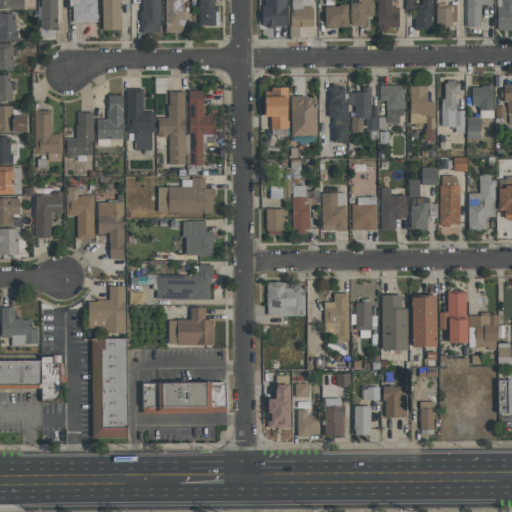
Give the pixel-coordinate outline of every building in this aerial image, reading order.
[(0,0),(0,9),(23,10),(23,0),(0,0)] [(40,0),(42,29),(57,29),(55,0),(40,0)] [(96,22),(95,0),(71,0),(72,22),(96,22)] [(119,0),(100,0),(100,30),(119,30),(119,0)] [(140,0),(141,33),(160,32),(159,0),(140,0)] [(183,31),(182,0),(163,0),(164,32),(183,31)] [(215,0),(197,0),(197,25),(215,25),(215,0)] [(285,27),(285,0),(262,0),(262,26),(285,27)] [(290,0),(290,27),(312,26),(312,5),(301,5),(300,0),(290,0)] [(349,0),(349,25),(365,26),(366,15),(372,15),(372,0),(349,0)] [(398,28),(398,7),(391,7),(390,0),(375,0),(376,29),(398,28)] [(414,27),(432,27),(431,0),(404,0),(405,10),(414,10),(414,27)] [(465,0),(465,26),(479,26),(480,4),(491,5),(491,0),(465,0)] [(511,0),(496,0),(496,30),(511,29),(511,0)] [(455,4),(435,4),(435,26),(455,26),(455,4)] [(323,5),(324,27),(347,27),(347,5),(323,5)] [(15,13),(0,13),(0,40),(15,40),(15,13)] [(0,70),(12,71),(12,43),(0,43),(0,70)] [(0,101),(11,101),(10,74),(0,74),(0,101)] [(463,110),(456,110),(457,81),(444,81),(443,99),(440,99),(440,127),(454,127),(454,133),(463,133),(463,110)] [(511,82),(500,83),(499,102),(507,102),(507,124),(511,123),(511,82)] [(378,101),(385,101),(385,123),(402,123),(403,85),(378,85),(378,101)] [(331,142),(345,142),(346,86),(328,86),(327,116),(331,116),(331,142)] [(370,86),(362,87),(362,92),(348,92),(348,105),(353,105),(353,114),(363,114),(363,131),(377,130),(377,116),(370,116),(370,86)] [(426,86),(408,86),(409,124),(424,124),(424,130),(434,130),(434,101),(426,101),(426,86)] [(492,86),(471,86),(471,106),(479,106),(479,118),(492,118),(492,86)] [(287,128),(286,88),(263,88),(263,116),(270,116),(270,129),(287,128)] [(126,133),(133,133),(133,150),(152,150),(152,112),(142,112),(142,90),(126,90),(126,133)] [(202,90),(186,90),(187,164),(202,164),(202,142),(214,142),(214,114),(202,114),(202,90)] [(184,92),(168,92),(167,118),(156,118),(156,136),(168,136),(168,164),(184,164),(184,92)] [(316,135),(316,97),(290,97),(290,135),(316,135)] [(0,131),(26,132),(26,116),(12,115),(12,106),(0,105),(0,131)] [(506,123),(506,106),(495,106),(496,123),(506,123)] [(51,133),(51,111),(34,111),(33,154),(46,154),(46,161),(61,161),(61,133),(51,133)] [(92,113),(76,113),(75,138),(64,138),(64,156),(92,156),(92,113)] [(480,118),(466,118),(465,138),(479,138),(480,118)] [(0,163),(10,164),(10,136),(0,136),(0,163)] [(465,171),(465,158),(452,158),(452,171),(465,171)] [(0,194),(20,194),(19,167),(0,167),(0,194)] [(420,184),(435,185),(435,172),(421,172),(420,184)] [(467,193),(467,229),(484,229),(484,217),(494,217),(493,175),(478,175),(478,193),(467,193)] [(458,225),(458,177),(439,176),(438,225),(458,225)] [(212,213),(213,188),(204,188),(204,179),(181,178),(181,187),(157,187),(156,212),(212,213)] [(511,185),(497,186),(497,210),(503,210),(503,220),(511,219),(511,185)] [(309,229),(308,197),(303,198),(303,186),(290,187),(292,230),(309,229)] [(93,239),(92,195),(79,195),(79,187),(65,187),(65,216),(75,216),(75,239),(93,239)] [(406,218),(405,195),(390,195),(390,188),(379,188),(380,231),(394,231),(394,218),(406,218)] [(50,237),(50,212),(61,211),(60,193),(33,194),(34,237),(50,237)] [(320,193),(321,230),(345,230),(345,193),(320,193)] [(0,224),(12,225),(12,214),(19,214),(19,198),(0,197),(0,224)] [(416,205),(409,205),(409,229),(427,230),(427,218),(435,218),(436,203),(429,203),(429,199),(417,198),(416,205)] [(123,258),(122,201),(96,202),(96,234),(108,233),(108,259),(123,258)] [(375,230),(375,204),(350,205),(351,230),(375,230)] [(266,235),(283,235),(282,209),(265,209),(266,235)] [(184,220),(183,255),(212,255),(213,231),(204,231),(205,221),(184,220)] [(17,228),(0,228),(0,254),(17,254),(17,228)] [(155,299),(210,300),(210,265),(198,264),(198,275),(156,275),(155,299)] [(303,315),(303,282),(266,283),(267,316),(303,315)] [(124,286),(108,286),(108,300),(88,300),(87,318),(105,319),(105,333),(124,333),(124,286)] [(446,292),(446,312),(438,312),(438,330),(447,329),(448,343),(466,343),(465,292),(446,292)] [(323,302),(323,332),(334,332),(334,340),(348,340),(347,293),(332,293),(332,302),(323,302)] [(380,295),(381,350),(407,349),(406,308),(401,308),(400,295),(380,295)] [(410,296),(410,347),(435,347),(435,296),(410,296)] [(369,331),(371,303),(355,302),(354,330),(369,331)] [(37,344),(36,329),(31,329),(31,319),(14,319),(13,307),(0,307),(0,317),(0,338),(10,338),(10,345),(37,344)] [(189,320),(168,320),(167,344),(211,345),(212,320),(204,319),(204,307),(189,307),(189,320)] [(496,314),(468,314),(468,346),(496,347),(496,314)] [(95,340),(95,440),(129,440),(129,340),(95,340)] [(0,361),(0,391),(43,391),(44,405),(60,404),(66,398),(65,363),(60,363),(58,357),(45,357),(44,360),(0,361)] [(511,382),(511,416),(504,417),(503,382),(511,382)] [(145,384),(145,415),(229,415),(228,383),(145,384)] [(308,397),(308,383),(294,383),(294,397),(308,397)] [(267,398),(266,428),(288,428),(289,384),(274,384),(274,398),(267,398)] [(405,386),(382,387),(383,418),(406,417),(405,386)] [(418,396),(420,430),(433,429),(431,395),(418,396)] [(323,435),(343,435),(343,405),(324,405),(323,435)] [(353,406),(353,435),(369,435),(369,406),(353,406)] [(296,435),(318,435),(318,415),(306,415),(306,409),(296,409),(296,435)]
